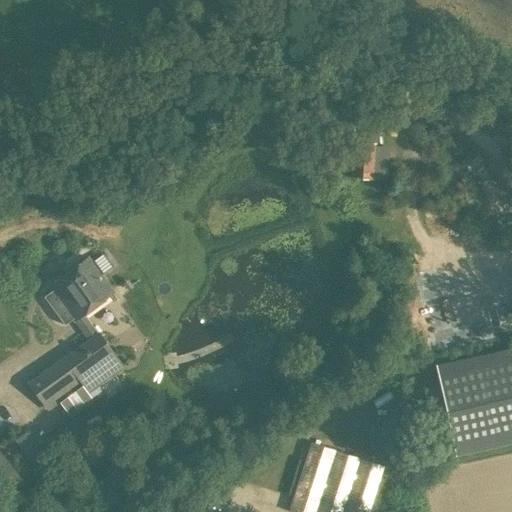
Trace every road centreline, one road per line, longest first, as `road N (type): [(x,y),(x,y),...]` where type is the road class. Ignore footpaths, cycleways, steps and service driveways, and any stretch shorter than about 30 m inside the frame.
road 1 (unclassified): [(208,0),(153,59),(0,151)]
road 2 (track): [(511,100),(322,0)]
